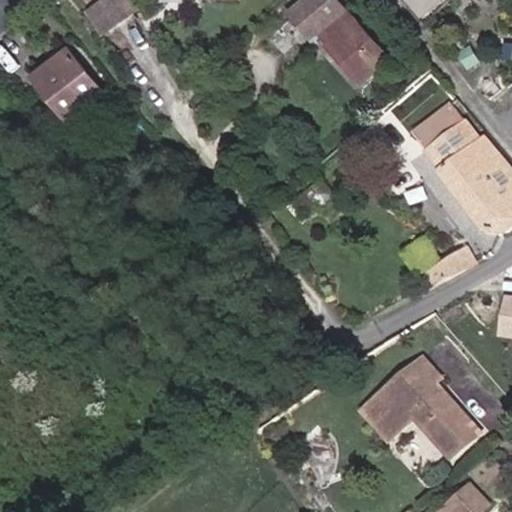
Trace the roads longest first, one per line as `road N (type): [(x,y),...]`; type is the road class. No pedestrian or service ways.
road 1 (unknown): [(350,344),(128,40)]
road 2 (residential): [(350,344),(511,254)]
road 3 (unknown): [(505,258),(395,122)]
